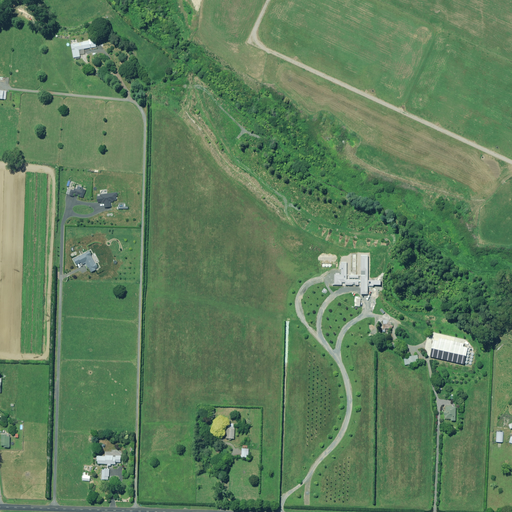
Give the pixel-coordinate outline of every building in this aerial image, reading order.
[(81,57),(81,55),(87,54),(86,49),(98,47),(96,40),(72,44),(75,58),(81,57)] [(72,188),(70,195),(74,197),(75,194),(84,197),(86,190),(82,189),(82,187),(77,185),(76,189),(72,188)] [(118,200),(117,193),(101,194),(101,196),(98,196),(99,203),(103,202),(103,203),(105,203),(106,208),(112,207),(111,202),(114,202),(114,201),(118,200)] [(92,255),(90,251),(75,259),(78,265),(82,263),(83,265),(87,263),(89,268),(90,268),(92,272),(97,270),(96,268),(99,267),(97,263),(100,262),(95,253),(92,255)] [(417,356),(405,357),(405,366),(418,365),(417,356)] [(453,407),(453,406),(446,405),(446,419),(452,419),(452,421),(457,421),(457,407),(453,407)] [(234,428),(234,424),(229,424),(229,429),(228,429),(227,439),(235,439),(236,428),(234,428)] [(10,448),(11,435),(3,435),(2,446),(7,446),(7,447),(10,448)] [(122,462),(122,456),(117,456),(117,457),(114,457),(114,456),(106,455),(106,457),(98,456),(98,461),(99,461),(99,464),(108,464),(108,469),(103,469),(103,480),(110,480),(111,469),(109,469),(110,466),(112,466),(112,464),(117,464),(117,462),(122,462)]
